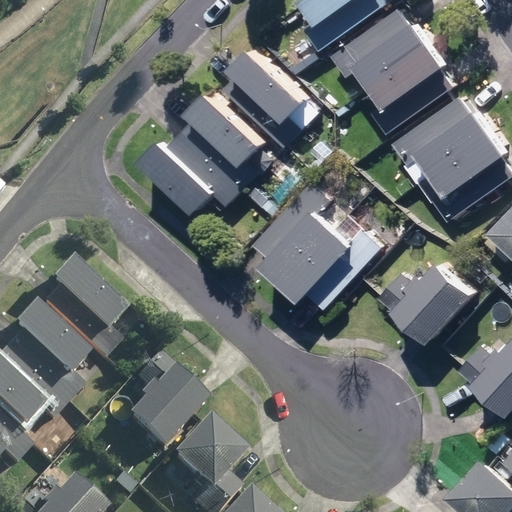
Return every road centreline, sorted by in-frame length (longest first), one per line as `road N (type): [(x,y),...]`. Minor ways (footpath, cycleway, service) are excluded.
road 1 (residential): [(348,422),(65,171)]
road 2 (residential): [(65,171),(217,0)]
